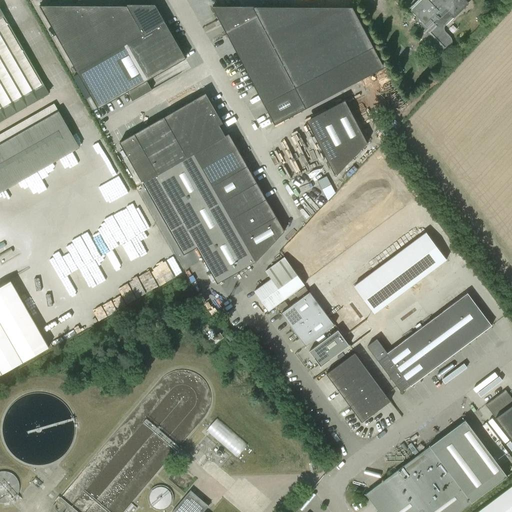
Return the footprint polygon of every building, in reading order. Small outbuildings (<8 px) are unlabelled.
[(444,52),(446,52),(447,51),(449,50),(450,48),(451,46),(452,44),(452,42),(452,40),(451,38),(450,36),(445,31),(444,29),(444,28),(444,26),(445,25),(452,18),(455,18),(469,4),(465,0),(420,0),(410,11),(426,27),(419,34),(421,40),(422,41),(423,42),(424,42),(426,42),(427,41),(435,50),(437,51),(439,52),(440,52),(442,52),(444,52)] [(98,109),(127,92),(133,101),(152,90),(147,81),(186,59),(157,7),(152,10),(150,6),(39,6),(98,109)] [(382,65),(352,7),(253,7),(253,6),(212,6),(226,34),(227,34),(264,104),(272,122),(304,106),(382,65)] [(0,110),(1,110),(44,85),(36,72),(30,62),(16,37),(11,29),(9,25),(7,22),(3,15),(0,16),(0,110)] [(206,93),(120,142),(143,183),(156,176),(217,283),(256,261),(284,231),(229,134),(225,136),(219,125),(223,123),(206,93)] [(308,123),(336,176),(367,143),(346,103),(308,123)] [(0,192),(79,147),(79,146),(73,137),(72,134),(66,125),(59,113),(59,112),(58,112),(54,104),(0,134),(0,192)] [(376,154),(354,178),(393,230),(418,210),(376,154)] [(317,181),(328,201),(335,193),(326,177),(317,181)] [(354,178),(332,201),(368,249),(393,230),(354,178)] [(309,226),(341,269),(368,249),(332,201),(309,226)] [(309,226),(286,250),(314,288),(341,269),(309,226)] [(426,232),(354,286),(375,314),(447,260),(426,232)] [(269,311),(285,298),(304,285),(284,257),(266,271),(271,279),(254,291),(269,311)] [(293,330),(322,308),(310,291),(281,313),(293,330)] [(367,347),(401,391),(410,384),(411,385),(442,362),(451,355),(458,350),(468,342),(473,338),(484,330),(492,324),(488,319),(467,292),(387,352),(377,339),(367,347)] [(334,325),(322,308),(293,330),(306,346),(334,325)] [(349,345),(339,331),(338,330),(309,351),(321,366),(349,345)] [(223,338),(220,333),(212,339),(215,344),(223,338)] [(370,416),(390,401),(391,400),(387,395),(373,377),(355,353),(327,374),(344,398),(356,413),(354,414),(362,425),(371,418),(372,417),(370,416)] [(471,381),(474,386),(497,372),(494,366),(471,381)] [(511,397),(506,390),(485,405),(511,440),(511,397)] [(236,457),(247,444),(216,416),(205,429),(236,457)] [(464,419),(366,493),(380,511),(457,511),(507,475),(464,419)] [(511,511),(511,486),(477,511),(511,511)] [(163,487),(161,487),(157,488),(154,489),(152,492),(151,494),(150,497),(150,501),(151,502),(153,505),(156,507),(159,508),(163,508),(165,507),(168,505),(170,502),(171,499),(171,495),(170,492),(168,490),(163,487)] [(204,511),(209,506),(191,490),(171,511),(204,511)] [(78,511),(72,506),(61,497),(56,502),(52,507),(51,510),(50,511),(78,511)]
